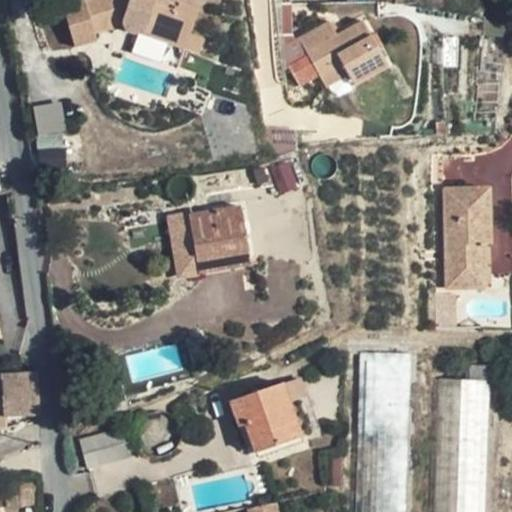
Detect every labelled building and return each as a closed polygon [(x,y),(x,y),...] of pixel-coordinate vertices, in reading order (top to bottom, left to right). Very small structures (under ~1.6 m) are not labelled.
[(191,32),(198,11),(179,4),(177,11),(161,6),(162,0),(84,0),(83,0),(93,34),(124,25),(124,26),(124,27),(125,28),(125,29),(126,30),(127,31),(128,31),(128,32),(129,32),(130,33),(131,33),(132,34),(133,34),(134,34),(135,34),(137,34),(138,34),(139,34),(139,33),(140,33),(141,33),(146,28),(149,22),(172,30),(173,26),(191,32)] [(162,0),(161,6),(177,11),(179,4),(198,11),(205,4),(206,0),(162,0)] [(146,28),(141,33),(185,48),(191,32),(173,26),(172,30),(149,22),(146,28)] [(299,39),(319,75),(342,63),(345,69),(350,77),(383,59),(363,22),(337,36),(329,22),(299,39)] [(178,68),(185,48),(141,33),(134,52),(178,68)] [(342,63),(319,75),(323,82),(345,69),(342,63)] [(38,104),(40,134),(67,132),(65,102),(38,104)] [(268,167),(276,189),(301,182),(293,159),(268,167)] [(490,243),(489,209),(468,209),(467,189),(445,190),(447,288),(485,288),(484,243),(490,243)] [(468,209),(489,209),(489,189),(467,189),(468,209)] [(189,216),(197,267),(249,259),(241,207),(189,216)] [(250,266),(249,259),(197,267),(199,275),(250,266)] [(441,325),(460,324),(460,295),(441,295),(441,325)] [(358,444),(408,456),(411,355),(361,353),(359,431),(358,444)] [(3,378),(8,437),(40,435),(39,416),(40,415),(38,374),(34,375),(3,377),(3,378)] [(299,379),(283,384),(290,403),(306,398),(299,379)] [(436,462),(487,475),(490,382),(439,380),(436,462)] [(290,403),(283,384),(232,402),(240,425),(246,424),(256,453),(302,437),(290,403)] [(125,429),(80,441),(87,469),(132,457),(125,429)] [(406,511),(407,483),(408,456),(358,444),(355,511),(406,511)] [(485,511),(487,475),(436,462),(434,511),(485,511)] [(42,504),(42,478),(26,477),(25,505),(42,504)] [(255,508),(256,511),(284,511),(282,502),(255,508)]
